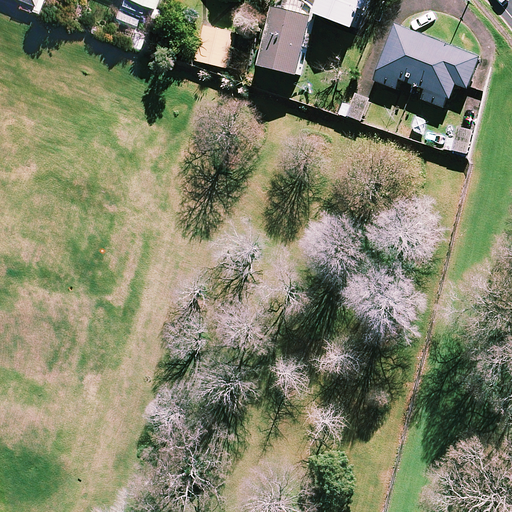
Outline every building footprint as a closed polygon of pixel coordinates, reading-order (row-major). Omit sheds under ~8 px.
[(278,6),(277,9),(263,67),(300,76),(315,18),(314,14),(314,11),(312,8),(310,5),(308,2),(305,0),(284,0),(283,1),(280,4),(278,6)] [(323,0),(318,14),(355,28),(366,0),(323,0)] [(481,58),(397,27),(377,82),(398,90),(401,81),(427,90),(424,100),(447,109),(456,85),(469,90),(481,58)] [(369,103),(356,99),(354,106),(344,104),(341,115),(363,122),(369,103)] [(474,132),(460,129),(457,141),(448,139),(446,150),(469,155),(474,132)]
